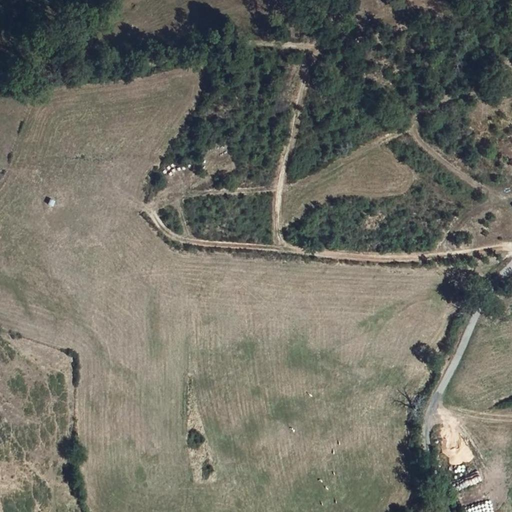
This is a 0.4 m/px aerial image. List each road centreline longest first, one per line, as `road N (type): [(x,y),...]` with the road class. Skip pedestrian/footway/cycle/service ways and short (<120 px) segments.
road 1 (track): [(315,48),(279,219),(287,250),(418,256),(511,243)]
road 2 (track): [(511,264),(488,293),(426,422),(431,483),(446,511)]
road 3 (track): [(473,0),(369,40),(315,48)]
road 4 (track): [(159,200),(166,236),(287,250)]
road 5 (track): [(404,122),(511,214)]
road 6 (track): [(404,122),(497,75),(511,45)]
